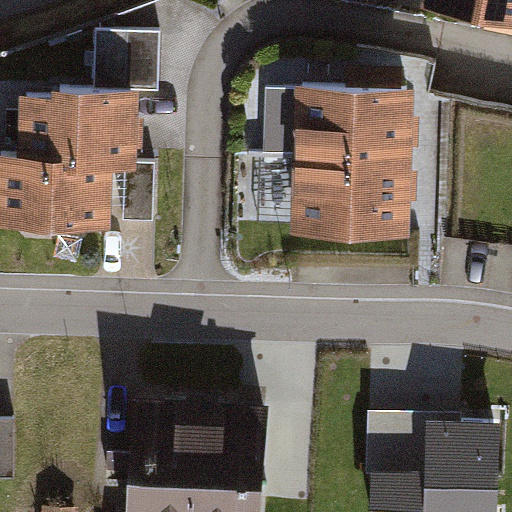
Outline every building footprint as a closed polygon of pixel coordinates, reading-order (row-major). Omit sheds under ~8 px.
[(511,0),(411,0),(410,9),(511,27),(511,0)] [(97,89),(128,90),(156,91),(157,32),(99,30),(97,89)] [(22,87),(20,156),(107,159),(126,159),(128,90),(97,89),(22,87)] [(409,91),(273,89),(272,159),(248,159),(247,240),(407,242),(409,91)] [(2,156),(0,215),(106,218),(107,159),(20,156),(2,156)] [(155,160),(126,159),(124,218),(153,219),(155,160)] [(289,389),(292,495),(317,494),(314,388),(289,389)] [(254,511),(263,409),(144,399),(133,511),(254,511)] [(17,418),(0,418),(0,476),(17,477),(17,418)] [(485,511),(489,430),(377,425),(373,511),(485,511)]
